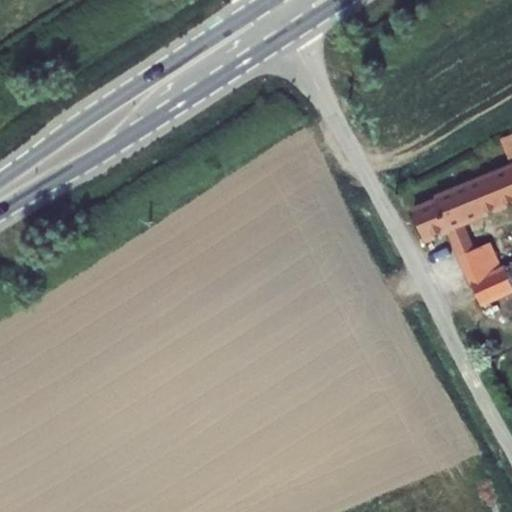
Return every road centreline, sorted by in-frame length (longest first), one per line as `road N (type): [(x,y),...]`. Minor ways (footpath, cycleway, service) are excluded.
road 1 (unclassified): [(286,36),(511,451)]
road 2 (secondary): [(0,211),(286,36)]
road 3 (secondary): [(267,3),(0,182)]
